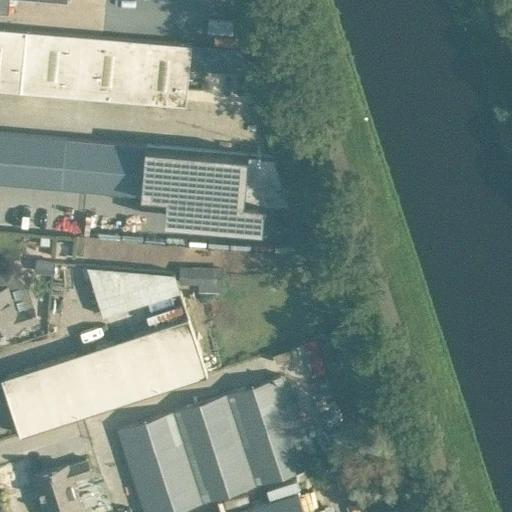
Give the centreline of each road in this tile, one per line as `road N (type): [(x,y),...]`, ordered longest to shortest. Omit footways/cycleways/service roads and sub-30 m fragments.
road 1 (unclassified): [(289,0),(461,511)]
road 2 (unknown): [(0,110),(178,119)]
